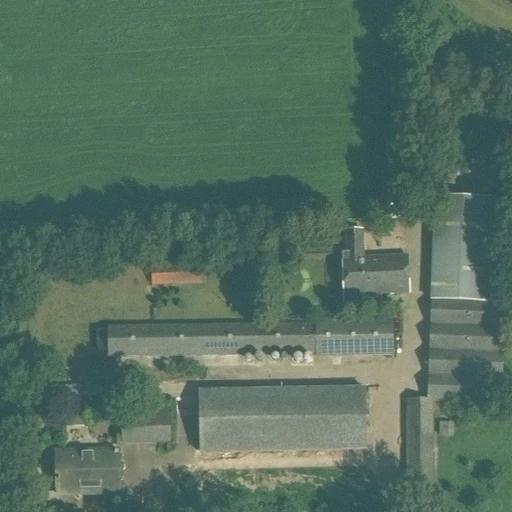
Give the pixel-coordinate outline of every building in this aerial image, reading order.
[(433,301),(429,400),(429,403),(435,403),(504,405),(511,223),(511,200),(436,197),(431,301),(433,301)] [(365,231),(344,231),(347,304),(368,303),(368,296),(410,294),(408,256),(365,258),(365,231)] [(183,267),(153,269),(154,287),(184,285),(183,267)] [(98,329),(98,353),(110,354),(110,359),(392,357),(392,321),(98,329)] [(368,387),(200,391),(201,455),(369,451),(368,387)] [(408,400),(408,502),(435,502),(435,403),(429,403),(429,400),(408,400)] [(124,414),(123,445),(173,445),(172,414),(124,414)] [(121,450),(58,451),(59,496),(121,495),(121,450)]
